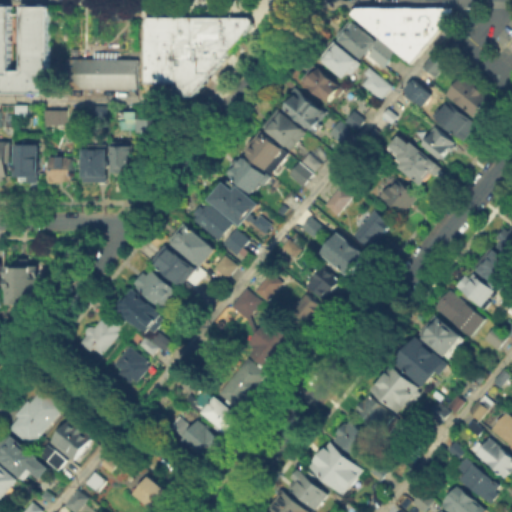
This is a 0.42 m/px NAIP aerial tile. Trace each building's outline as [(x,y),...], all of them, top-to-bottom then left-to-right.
[(0,2),(10,3),(10,68),(21,68),(21,2),(47,3),(46,91),(0,90),(0,2)] [(350,13),(356,5),(453,6),(453,11),(410,62),(397,51),(381,38),(350,13)] [(145,16),(145,82),(175,82),(175,96),(192,96),(252,23),(249,16),(145,16)] [(354,20),(378,39),(362,58),(339,38),(354,20)] [(369,53),(381,38),(397,51),(385,66),(369,53)] [(348,77),(324,59),(336,42),(360,61),(348,77)] [(455,59),(439,79),(425,68),(442,48),(455,59)] [(76,57),(137,57),(137,88),(76,88),(76,57)] [(315,67),(342,89),(332,101),(304,79),(315,67)] [(365,84),(375,73),(392,87),(382,99),(365,84)] [(450,96),(467,76),(495,99),(478,120),(450,96)] [(421,103),(405,89),(413,79),(430,93),(421,103)] [(286,104),(299,88),(328,112),(314,128),(286,104)] [(438,117),(449,103),(477,126),(465,139),(438,117)] [(108,104),(92,104),(92,117),(107,118),(108,104)] [(392,106),(407,117),(399,127),(385,117),(392,106)] [(46,138),(46,109),(71,109),(71,138),(46,138)] [(355,129),(344,119),(353,109),(364,118),(355,129)] [(144,140),(144,133),(144,115),(144,110),(171,110),(171,140),(144,140)] [(284,112),(308,133),(294,148),(271,128),(284,112)] [(123,133),(123,115),(144,115),(144,133),(123,133)] [(333,132),(343,120),(354,129),(344,142),(333,132)] [(427,142),(439,128),(460,146),(448,160),(427,142)] [(247,152),(262,132),(289,154),(274,174),(247,152)] [(403,136),(440,166),(426,183),(389,153),(403,136)] [(0,179),(0,143),(9,143),(9,179),(0,179)] [(87,145),(133,145),(133,182),(87,182),(87,145)] [(17,178),(18,146),(42,146),(42,178),(17,178)] [(300,159),(313,170),(320,161),(308,150),(300,159)] [(244,156),(268,176),(254,192),(230,172),(244,156)] [(51,182),(51,157),(75,158),(75,182),(51,182)] [(297,161),(287,174),(300,185),(310,172),(297,161)] [(212,197),(227,179),(261,208),(246,226),(212,197)] [(399,181),(421,198),(407,216),(385,199),(399,181)] [(324,202),(336,213),(352,194),(340,184),(324,202)] [(195,220),(209,204),(234,226),(220,242),(195,220)] [(353,232),(360,223),(359,223),(365,215),(367,216),(374,207),(392,220),(371,246),(353,232)] [(255,223),(263,214),(273,224),(265,233),(255,223)] [(301,227),(314,236),(322,224),(309,215),(301,227)] [(174,241),(189,225),(218,252),(203,268),(174,241)] [(511,229),(511,255),(499,245),(511,229)] [(239,230),(252,241),(239,255),(227,245),(239,230)] [(365,252),(347,273),(321,252),(338,230),(365,252)] [(173,248),(200,272),(183,291),(156,267),(173,248)] [(496,251),(511,264),(511,286),(508,292),(481,269),(496,251)] [(228,257),(240,267),(230,279),(218,269),(228,257)] [(10,301),(10,267),(42,267),(42,301),(10,301)] [(312,284),(326,268),(343,283),(329,299),(312,284)] [(139,285),(152,270),(179,294),(167,309),(139,285)] [(254,289),(269,271),(281,281),(266,299),(254,289)] [(474,272),(499,292),(484,309),(460,290),(474,272)] [(231,304),(246,286),(261,299),(246,317),(231,304)] [(135,288),(168,317),(151,335),(118,306),(135,288)] [(437,307),(470,335),(485,317),(451,289),(437,307)] [(305,291),(322,307),(305,326),(288,311),(305,291)] [(438,314),(467,339),(453,356),(423,332),(438,314)] [(82,342),(104,318),(123,335),(101,360),(82,342)] [(269,366),(255,354),(260,349),(256,345),(274,323),(300,345),(281,367),(273,361),(269,366)] [(484,337),(497,348),(505,338),(493,327),(484,337)] [(159,347),(153,342),(162,331),(174,342),(165,353),(159,347)] [(153,342),(159,347),(153,354),(140,343),(146,336),(153,342)] [(419,337),(448,362),(428,386),(399,360),(419,337)] [(115,364),(130,346),(155,367),(139,385),(115,364)] [(266,371),(259,380),(264,383),(248,402),(244,398),(237,407),(218,391),(247,356),(266,371)] [(396,367),(424,392),(405,414),(377,388),(396,367)] [(505,370),(511,374),(511,382),(507,389),(497,382),(505,370)] [(207,388),(238,414),(225,430),(193,404),(207,388)] [(12,427),(45,389),(68,409),(35,447),(12,427)] [(370,394),(393,413),(381,428),(358,409),(370,394)] [(460,412),(450,403),(458,394),(468,402),(460,412)] [(477,418),(492,404),(483,394),(468,408),(477,418)] [(431,416),(438,408),(450,416),(444,425),(431,416)] [(511,414),(511,444),(492,428),(507,410),(511,414)] [(68,418),(50,440),(73,459),(91,437),(68,418)] [(197,418),(222,438),(205,458),(181,438),(197,418)] [(334,438),(350,419),(373,439),(357,458),(334,438)] [(472,419),(483,427),(478,434),(467,426),(472,419)] [(0,450),(13,434),(51,466),(36,485),(0,454),(0,450)] [(447,448),(454,439),(466,449),(459,458),(447,448)] [(493,439),(511,454),(511,474),(508,480),(479,456),(493,439)] [(333,442),(367,471),(348,493),(314,465),(333,442)] [(47,443),(38,453),(57,469),(66,458),(47,443)] [(106,455),(115,462),(109,469),(100,462),(106,455)] [(0,495),(0,463),(21,484),(6,501),(0,495)] [(466,479),(477,465),(506,489),(494,503),(466,479)] [(288,485),(299,470),(331,494),(320,509),(288,485)] [(92,471),(83,482),(94,491),(103,480),(92,471)] [(133,492),(148,473),(169,490),(154,509),(133,492)] [(87,495),(74,510),(63,501),(76,486),(87,495)] [(461,488),(489,510),(487,511),(456,511),(448,506),(461,488)] [(426,511),(415,503),(424,491),(435,500),(426,511)] [(286,492),(309,511),(271,511),(270,511),(286,492)] [(41,510),(39,511),(19,511),(30,501),(41,510)]
